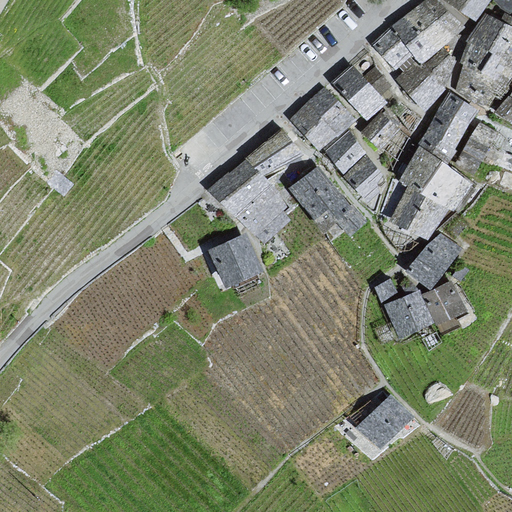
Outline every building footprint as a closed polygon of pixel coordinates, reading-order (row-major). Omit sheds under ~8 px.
[(427,0),(419,8),(399,25),(393,30),(378,44),(377,45),(395,66),(412,51),(422,62),(421,63),(418,66),(415,63),(398,78),(405,85),(425,107),(445,89),(455,58),(452,55),(442,45),(462,27),(440,3),(437,0),(427,0)] [(490,0),(450,0),(475,19),(490,0)] [(511,0),(497,0),(510,11),(511,9),(511,0)] [(496,21),(485,15),(471,41),(475,43),(465,61),(472,64),(458,89),(487,105),(490,100),(495,90),(500,93),(511,71),(511,19),(507,17),(503,25),(496,21)] [(365,78),(354,66),(335,82),(367,118),(386,102),(380,95),(391,85),(375,68),(365,78)] [(300,127),(319,149),(337,133),(352,119),(327,91),(325,89),(310,103),(292,118),(300,127)] [(414,160),(402,179),(413,186),(398,208),(393,218),(427,240),(447,208),(453,211),(471,182),(462,175),(446,164),(456,149),(453,148),(469,123),(477,110),(452,94),(446,103),(443,107),(441,110),(428,132),(425,135),(419,146),(422,148),(414,160)] [(511,98),(510,97),(498,113),(511,122),(511,98)] [(397,128),(382,114),(365,132),(379,146),(397,128)] [(480,123),(472,136),(464,151),(457,163),(472,171),(479,159),(487,145),(495,132),(480,123)] [(300,151),(281,128),(245,160),(214,189),(221,196),(235,211),(241,217),(265,241),(290,219),(282,211),(287,206),(273,190),(267,185),(258,175),(295,154),(300,151)] [(366,154),(349,134),(327,153),(344,173),(366,154)] [(383,176),(364,157),(345,176),(368,200),(378,190),(373,186),(383,176)] [(326,177),(318,167),(292,188),(324,225),(334,217),(350,236),(366,223),(353,207),(326,177)] [(72,184),(57,172),(49,182),(64,194),(72,184)] [(243,234),(213,249),(230,285),(261,271),(243,234)] [(416,262),(409,270),(432,287),(461,249),(441,234),(428,246),(420,256),(416,262)] [(388,280),(375,289),(382,300),(396,292),(388,280)] [(450,283),(423,296),(436,321),(437,324),(464,311),(450,283)] [(387,305),(401,336),(436,321),(423,296),(421,291),(407,297),(402,299),(387,305)] [(391,396),(361,423),(379,444),(409,416),(391,396)]
